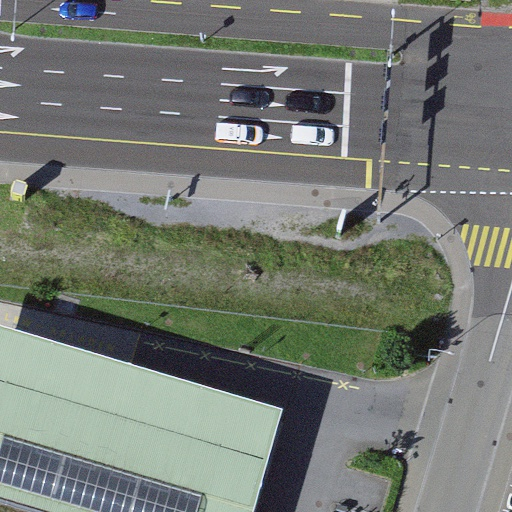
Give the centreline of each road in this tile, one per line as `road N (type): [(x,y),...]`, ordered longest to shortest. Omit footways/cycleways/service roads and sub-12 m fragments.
road 1 (primary): [(0,86),(348,110),(511,131)]
road 2 (primary): [(511,42),(0,7)]
road 3 (residential): [(511,300),(449,511)]
